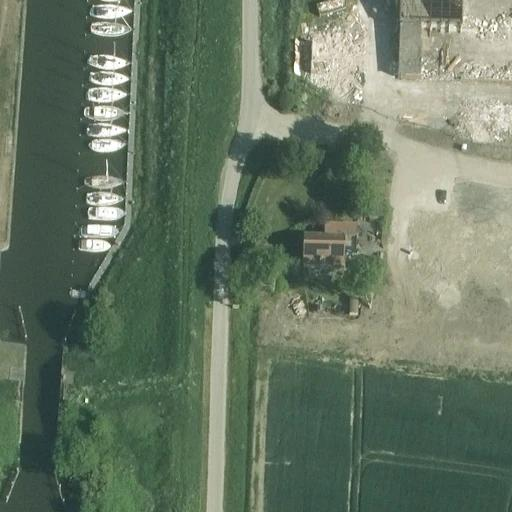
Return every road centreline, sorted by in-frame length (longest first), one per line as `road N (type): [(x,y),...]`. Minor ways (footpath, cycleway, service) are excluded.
road 1 (residential): [(220,299),(231,185),(249,119),(249,0)]
road 2 (unclassified): [(214,511),(220,299)]
road 3 (unknown): [(511,90),(351,96)]
